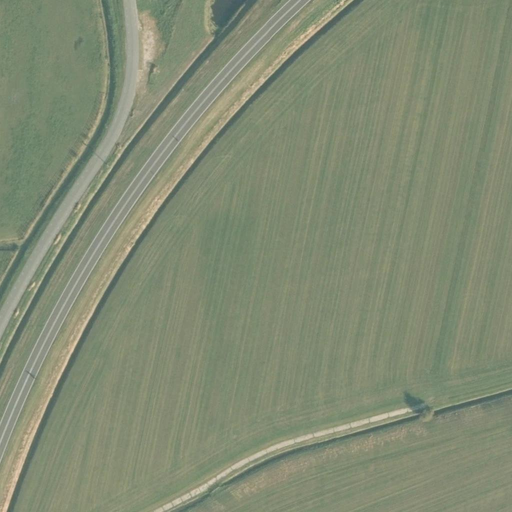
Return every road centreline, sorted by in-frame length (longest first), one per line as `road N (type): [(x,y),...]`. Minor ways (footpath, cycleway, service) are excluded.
road 1 (trunk): [(0,442),(56,317),(130,195),(226,74),(300,0)]
road 2 (tertiary): [(0,326),(118,122),(131,67),(129,0)]
